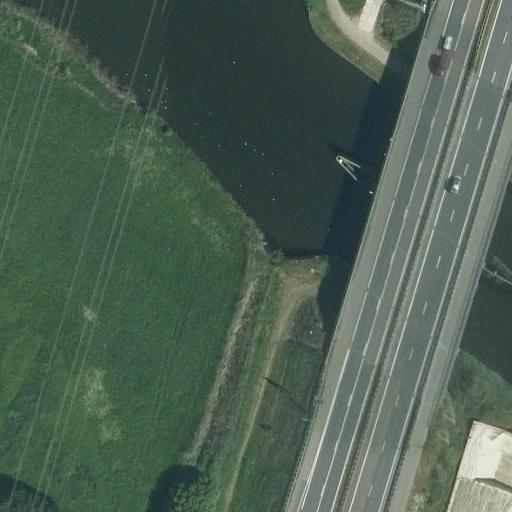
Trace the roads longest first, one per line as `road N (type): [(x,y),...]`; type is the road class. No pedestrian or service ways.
road 1 (motorway): [(467,0),(315,511)]
road 2 (motorway): [(363,511),(511,10)]
road 3 (unclassified): [(223,511),(294,277),(319,281)]
road 4 (track): [(511,154),(364,42),(329,0)]
